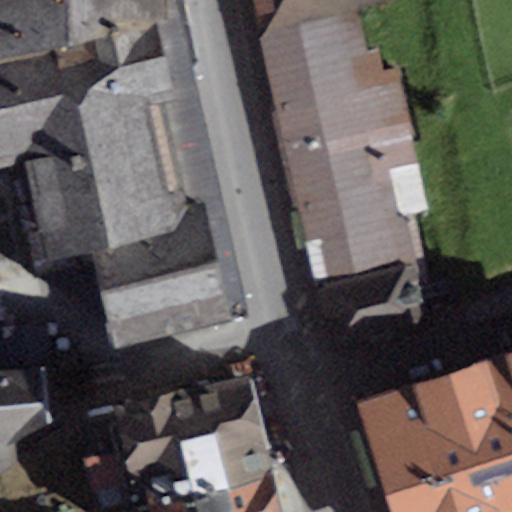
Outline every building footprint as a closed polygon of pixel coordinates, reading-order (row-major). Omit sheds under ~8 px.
[(0,0),(0,105),(35,267),(104,252),(122,329),(183,315),(185,327),(227,319),(157,8),(156,0),(0,0)] [(264,21),(265,25),(353,5),(374,0),(261,0),(267,20),(264,21)] [(283,101),(284,105),(370,85),(368,73),(380,70),(375,48),(364,51),(353,5),(265,25),(269,28),(283,101)] [(306,202),(307,204),(386,186),(379,152),(397,149),(397,145),(410,142),(395,67),(380,70),(368,73),(370,85),(284,105),(306,202)] [(379,152),(386,186),(389,199),(408,195),(411,209),(425,206),(410,142),(397,145),(397,149),(379,152)] [(318,243),(318,244),(414,222),(411,209),(408,195),(389,199),(386,186),(307,204),(315,231),(324,229),(327,241),(318,243)] [(329,280),(331,289),(352,284),(350,278),(404,266),(399,243),(418,239),(414,222),(318,244),(329,280)] [(340,341),(427,321),(418,286),(428,284),(418,239),(399,243),(404,266),(350,278),(352,284),(331,289),(340,341)] [(0,340),(0,372),(14,370),(49,366),(44,326),(10,331),(11,339),(0,340)] [(49,366),(14,370),(0,372),(0,469),(10,464),(2,451),(1,435),(12,434),(87,389),(83,362),(49,366)] [(420,488),(511,458),(511,371),(395,408),(420,488)] [(127,475),(132,499),(263,467),(242,378),(111,408),(120,445),(90,452),(97,482),(127,475)] [(511,511),(511,458),(420,488),(428,511),(511,511)] [(272,511),(273,511),(276,510),(263,467),(132,499),(135,511),(272,511)]
